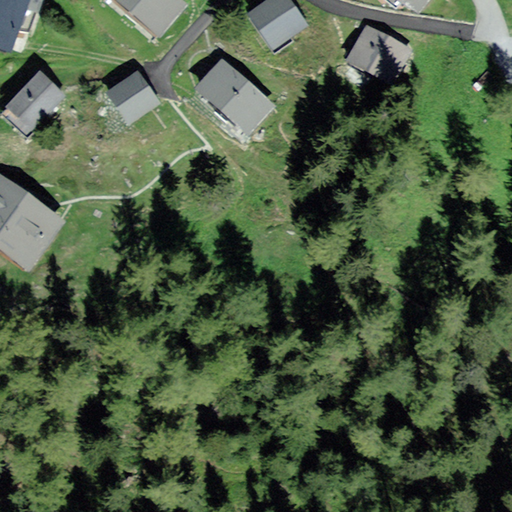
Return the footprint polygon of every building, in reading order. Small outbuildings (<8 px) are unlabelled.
[(0,0),(0,44),(7,47),(13,30),(28,33),(40,0),(38,0),(0,0)] [(180,9),(168,0),(119,0),(129,8),(125,14),(136,24),(141,18),(159,33),(180,9)] [(281,0),(278,0),(254,17),(274,45),(300,27),(281,0)] [(400,0),(402,2),(418,10),(427,0),(400,0)] [(384,43),(369,34),(364,43),(359,51),(354,61),(389,80),(404,53),(394,48),(384,43)] [(398,40),(388,35),(384,43),(394,48),(398,40)] [(359,51),(364,43),(359,40),(354,49),(359,51)] [(268,109),(222,68),(202,91),(219,106),(230,116),(247,132),(268,109)] [(62,98),(40,76),(8,109),(26,125),(40,110),(49,118),(57,109),(54,106),(62,98)] [(156,104),(137,77),(109,96),(110,97),(121,90),(138,115),(128,122),(127,122),(128,123),(156,104)] [(138,115),(121,90),(110,97),(128,122),(138,115)] [(230,116),(219,106),(214,112),(225,122),(230,116)] [(56,225),(0,185),(0,246),(23,263),(22,263),(27,267),(31,262),(31,261),(56,225)]
